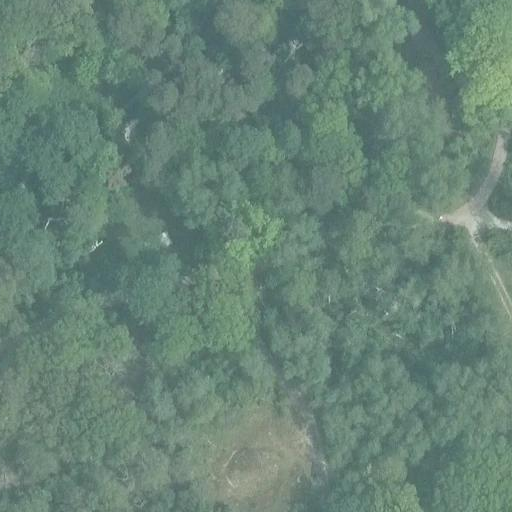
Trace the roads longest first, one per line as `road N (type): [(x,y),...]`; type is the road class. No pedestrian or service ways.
road 1 (track): [(407,0),(408,44),(464,213)]
road 2 (track): [(511,334),(464,213)]
